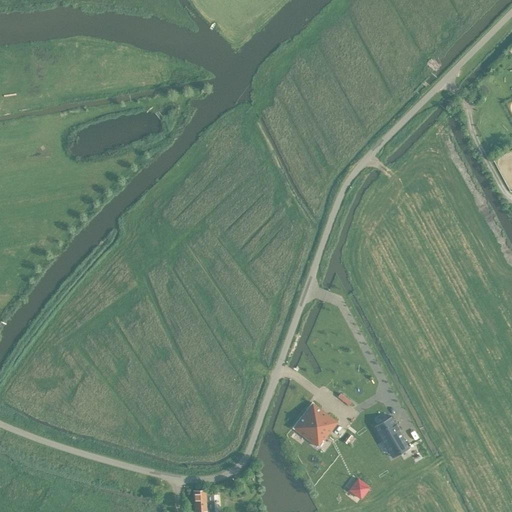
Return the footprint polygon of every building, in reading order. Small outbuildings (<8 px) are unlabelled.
[(341,392),(338,396),(350,405),(353,401),(341,392)] [(321,440),(323,441),(337,422),(312,402),(292,428),(316,446),(321,440)] [(409,448),(391,416),(373,426),(389,454),(397,449),(399,454),(409,448)] [(357,478),(349,489),(360,498),(369,487),(357,478)] [(192,491),(194,511),(196,511),(200,511),(199,511),(207,511),(208,511),(208,503),(205,503),(204,490),(192,491)]
